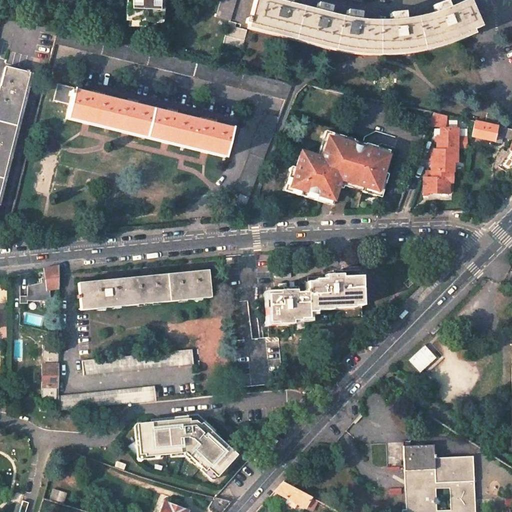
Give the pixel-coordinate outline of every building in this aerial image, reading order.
[(127,0),(127,22),(139,22),(139,27),(147,27),(147,22),(157,22),(157,16),(164,16),(164,0),(127,0)] [(235,0),(220,0),(216,17),(230,20),(235,0)] [(361,55),(377,56),(388,55),(405,54),(419,52),(428,50),(438,48),(453,43),(473,34),(472,31),(480,27),(467,0),(466,0),(448,8),(446,1),(439,3),(432,6),(435,13),(421,17),(412,19),(404,20),(404,12),(397,13),(390,14),(390,21),(372,21),(359,21),(360,13),(355,12),(346,11),(345,18),(329,15),(331,7),(324,6),(317,4),(315,11),(290,5),(290,0),(276,0),(276,1),(270,0),(254,0),(247,29),(361,55)] [(236,23),(229,21),(222,47),(241,51),(247,30),(235,27),(236,23)] [(54,44),(285,100),(291,84),(156,53),(58,28),(54,44)] [(33,74),(5,67),(0,86),(0,203),(26,101),(28,94),(33,74)] [(74,88),(57,84),(53,100),(69,104),(72,91),(73,91),(74,88)] [(98,97),(73,91),(72,91),(69,104),(65,119),(82,123),(208,154),(225,158),(231,130),(204,123),(189,119),(167,114),(151,110),(128,104),(114,101),(98,97)] [(430,121),(446,125),(448,115),(434,112),(430,121)] [(499,116),(487,113),(485,121),(498,123),(499,116)] [(278,118),(264,114),(234,192),(239,195),(247,198),(278,118)] [(485,123),(474,121),(471,137),(494,141),(495,135),(497,126),(485,123)] [(437,148),(457,147),(458,148),(458,144),(467,144),(468,136),(458,136),(458,127),(441,126),(441,134),(437,135),(437,148)] [(511,128),(497,126),(495,135),(511,138),(511,128)] [(340,136),(324,132),(316,156),(322,158),(328,138),(339,141),(340,136)] [(377,191),(388,156),(372,151),(363,149),(339,141),(328,138),(322,158),(316,156),(300,151),(295,167),(289,187),(300,190),(305,192),(320,196),(333,200),(334,197),(337,187),(340,180),(355,184),(364,187),(377,191)] [(432,169),(452,169),(454,169),(454,158),(456,158),(457,147),(437,148),(432,147),(432,169)] [(511,165),(511,158),(505,153),(497,167),(507,173),(511,165)] [(295,167),(291,166),(283,191),(299,195),(300,190),(289,187),(295,167)] [(452,169),(432,169),(426,169),(426,176),(423,176),(423,190),(448,191),(448,179),(452,179),(452,169)] [(343,184),(354,187),(355,184),(340,180),(337,187),(342,189),(343,184)] [(364,187),(362,192),(376,196),(377,191),(364,187)] [(305,192),(303,196),(332,205),(333,200),(320,196),(305,192)] [(245,206),(247,198),(239,195),(236,203),(245,206)] [(50,299),(50,288),(58,288),(58,272),(59,266),(44,269),(45,276),(41,277),(41,281),(27,283),(27,293),(19,293),(19,301),(27,301),(27,299),(50,299)] [(99,281),(77,283),(79,295),(79,298),(80,310),(210,298),(207,271),(184,273),(142,277),(99,281)] [(314,282),(306,282),(306,293),(307,312),(316,312),(315,307),(353,305),(353,306),(361,306),(360,277),(337,278),(329,278),(329,279),(314,280),(314,282)] [(287,294),(267,294),(268,323),(276,323),(276,318),(299,317),(299,319),(307,319),(307,312),(306,293),(297,293),(292,293),(287,294)] [(268,337),(252,339),(233,341),(238,387),(283,383),(278,336),(268,337)] [(423,346),(407,361),(419,373),(435,358),(423,346)] [(192,349),(82,361),(83,375),(193,364),(192,349)] [(52,365),(42,364),(42,387),(58,388),(58,365),(52,365)] [(154,386),(58,396),(58,400),(58,411),(156,401),(154,386)] [(235,457),(199,424),(198,426),(193,422),(186,423),(185,420),(162,424),(162,422),(154,423),(155,426),(135,429),(137,439),(134,440),(138,460),(143,459),(143,462),(169,458),(168,455),(183,452),(189,458),(188,460),(203,473),(205,471),(215,479),(235,457)] [(403,442),(371,443),(372,468),(404,466),(403,442)] [(409,442),(403,442),(404,466),(406,509),(402,510),(401,511),(475,511),(472,456),(434,458),(433,445),(409,446),(409,442)] [(310,496),(282,482),(278,487),(274,491),(304,507),(310,496)] [(222,511),(231,502),(214,497),(208,507),(209,510),(211,511),(222,511)] [(24,511),(28,504),(22,502),(18,511),(24,511)] [(185,511),(186,511),(165,503),(161,511),(185,511)]
